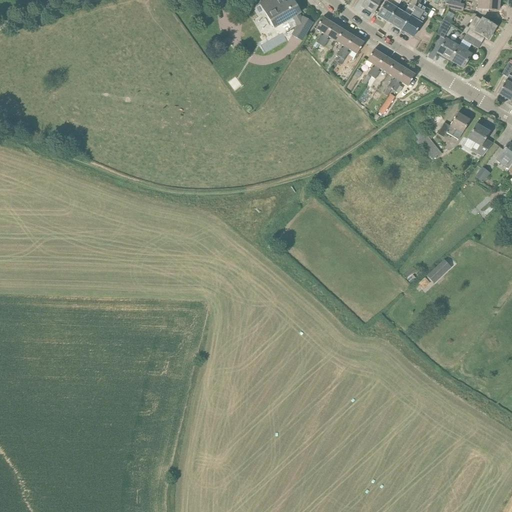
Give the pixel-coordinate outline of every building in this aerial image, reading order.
[(283,0),(278,0),(277,1),(276,0),(266,0),(265,1),(260,4),(274,29),(287,21),(292,18),(297,25),(291,36),(302,42),(313,23),(302,17),(300,13),(292,0),(285,4),(283,0)] [(365,0),(362,7),(373,14),(382,0),(365,0)] [(396,8),(397,8),(402,1),(400,0),(394,0),(392,5),(386,1),(377,16),(387,23),(396,8)] [(464,5),(462,4),(463,0),(451,0),(451,1),(449,1),(447,8),(462,12),(464,5)] [(477,0),(477,9),(498,11),(498,0),(477,0)] [(416,2),(414,7),(412,10),(413,11),(410,16),(401,31),(412,38),(425,17),(423,16),(427,9),(419,4),(416,2)] [(410,16),(397,8),(396,8),(387,23),(401,31),(410,16)] [(443,20),(450,24),(452,21),(451,20),(454,15),(447,12),(443,20)] [(496,27),(481,18),(481,20),(475,16),(468,27),(466,26),(463,32),(466,34),(481,43),(484,38),(488,40),(496,27)] [(265,17),(259,19),(261,27),(268,25),(265,17)] [(320,45),(333,24),(322,18),(317,26),(315,30),(323,35),(322,37),(320,35),(316,43),(320,45)] [(451,25),(450,24),(443,20),(436,35),(443,39),(451,25)] [(336,42),(343,31),(333,24),(320,45),(324,47),(328,40),(327,39),(328,37),(336,42)] [(340,58),(353,37),(343,31),(336,42),(344,48),(342,50),(340,48),(336,56),(340,58)] [(478,49),(481,43),(466,34),(463,40),(478,49)] [(356,55),(363,44),(353,37),(340,58),(337,63),(340,66),(348,53),(347,52),(348,50),(356,55)] [(450,61),(458,47),(445,39),(437,53),(450,61)] [(458,47),(450,61),(462,69),(471,55),(458,47)] [(366,85),(384,56),(374,50),(366,62),(375,67),(373,69),(372,68),(363,82),(366,85)] [(387,74),(394,63),(384,56),(366,85),(364,88),(369,90),(380,73),(378,72),(379,70),(387,74)] [(507,78),(511,69),(511,63),(509,62),(501,75),(507,78)] [(391,90),(404,69),(394,63),(387,74),(395,79),(393,81),(391,81),(387,87),(391,90)] [(408,87),(415,76),(404,69),(391,90),(395,92),(400,85),(398,84),(400,82),(408,87)] [(362,73),(360,72),(357,70),(354,77),(358,79),(362,73)] [(511,101),(511,98),(511,77),(509,75),(507,78),(498,96),(511,101)] [(387,87),(383,94),(387,97),(389,94),(391,90),(387,87)] [(382,104),(377,112),(383,115),(393,98),(388,95),(382,104)] [(452,137),(458,140),(470,121),(457,114),(450,127),(444,123),(437,135),(443,138),(446,134),(452,137)] [(471,150),(482,157),(492,144),(485,140),(490,132),(476,124),(467,139),(475,144),(471,150)] [(426,129),(417,136),(434,160),(443,154),(426,129)] [(508,170),(511,164),(511,146),(508,144),(496,161),(508,170),(507,171),(508,171),(509,170),(508,170)] [(490,173),(482,168),(475,177),(482,183),(490,173)] [(434,284),(451,268),(443,260),(426,276),(434,284)] [(406,279),(410,284),(415,279),(414,278),(411,275),(406,279)]
